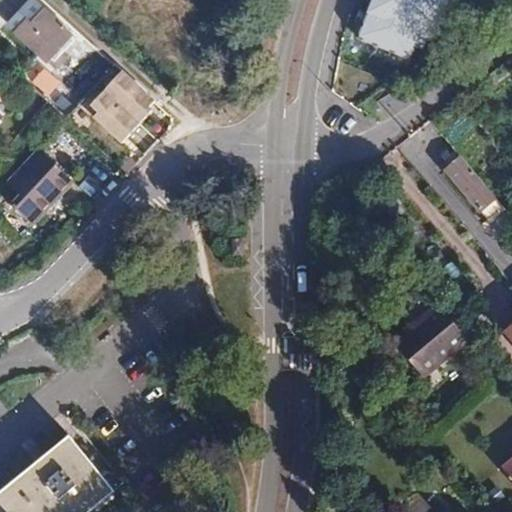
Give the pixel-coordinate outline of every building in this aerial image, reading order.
[(40,0),(38,0),(17,23),(53,56),(63,45),(65,46),(77,34),(40,0)] [(381,0),(366,40),(413,58),(421,38),(440,46),(458,0),(381,0)] [(36,51),(25,61),(52,86),(62,75),(36,51)] [(87,112),(125,148),(164,108),(126,72),(87,112)] [(33,215),(54,192),(49,188),(68,165),(39,140),(9,173),(21,184),(11,194),(33,215)] [(492,211),(499,205),(459,158),(443,171),(476,211),(479,207),(486,216),(492,211)] [(68,165),(49,188),(54,192),(73,171),(68,165)] [(511,176),(503,184),(511,193),(511,176)] [(420,316),(390,339),(419,373),(464,336),(433,299),(418,312),(420,316)] [(0,493),(0,511),(78,511),(110,487),(70,437),(49,453),(0,493)] [(511,452),(498,464),(511,480),(511,452)] [(89,511),(114,492),(110,487),(78,511),(89,511)]
